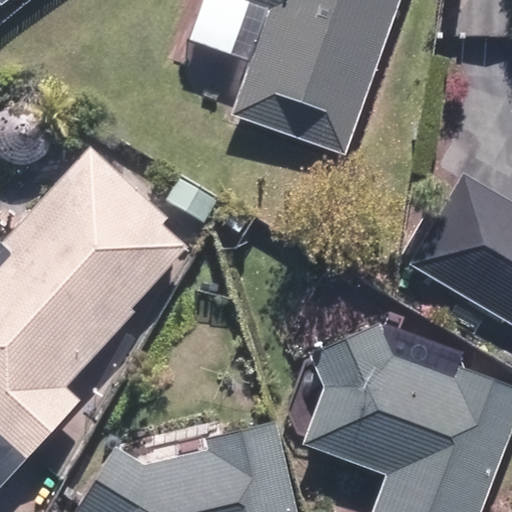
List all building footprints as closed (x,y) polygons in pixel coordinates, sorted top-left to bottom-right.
[(235,111),(350,152),(405,0),(254,0),(273,7),(235,111)] [(0,487),(1,488),(84,397),(70,385),(201,242),(94,145),(6,242),(0,235),(0,487)] [(511,195),(472,171),(416,264),(511,321),(511,195)] [(385,320),(354,333),(347,336),(314,351),(329,384),(307,441),(390,472),(374,511),(485,511),(511,442),(511,379),(463,361),(459,373),(399,350),(385,320)] [(81,508),(86,511),(302,511),(283,419),(211,435),(214,446),(149,460),(121,443),(105,469),(100,477),(81,508)]
